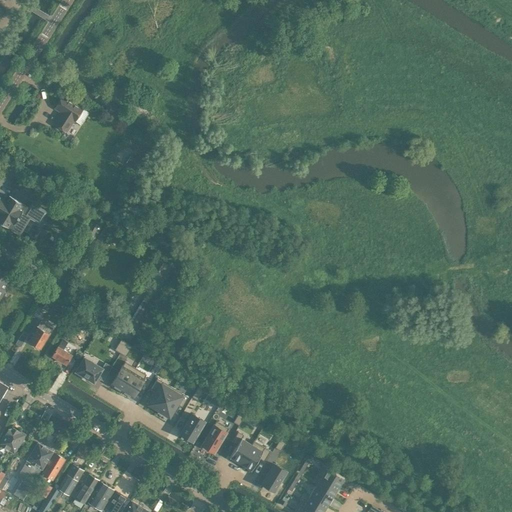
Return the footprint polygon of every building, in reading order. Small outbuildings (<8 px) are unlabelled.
[(54,123),(67,131),(74,120),(75,121),(83,109),(63,96),(55,108),(62,112),(54,123)] [(134,168),(138,160),(130,155),(125,163),(134,168)] [(6,201),(0,197),(0,222),(12,230),(22,213),(40,224),(47,211),(32,202),(29,207),(10,195),(6,201)] [(102,226),(91,219),(81,235),(92,242),(102,226)] [(103,241),(109,230),(104,227),(97,238),(103,241)] [(168,265),(159,260),(150,274),(159,280),(168,265)] [(0,297),(13,277),(0,269),(0,297)] [(51,301),(44,297),(39,306),(46,310),(51,301)] [(41,321),(29,341),(34,344),(35,346),(38,348),(39,347),(41,348),(53,328),(41,321)] [(88,329),(94,333),(98,328),(91,324),(88,329)] [(20,337),(16,343),(21,346),(25,341),(20,337)] [(58,346),(52,355),(67,364),(72,355),(63,349),(68,342),(63,339),(59,346),(58,346)] [(121,339),(115,349),(121,353),(127,342),(121,339)] [(121,353),(126,356),(132,346),(127,342),(121,353)] [(85,357),(76,371),(94,382),(103,368),(85,357)] [(125,361),(111,384),(122,391),(136,368),(125,361)] [(151,371),(156,374),(163,364),(157,361),(151,371)] [(136,368),(122,391),(133,397),(147,374),(136,368)] [(0,397),(9,384),(0,378),(0,397)] [(157,391),(149,404),(159,410),(172,389),(162,383),(163,381),(158,378),(152,388),(157,391)] [(192,396),(198,400),(204,390),(199,386),(192,396)] [(159,410),(170,416),(177,404),(183,407),(189,396),(184,393),(182,396),(172,389),(159,410)] [(213,403),(218,406),(221,401),(216,398),(213,403)] [(234,422),(239,425),(246,415),(240,411),(234,422)] [(181,433),(193,441),(205,421),(193,414),(181,433)] [(217,420),(202,444),(214,452),(229,428),(217,420)] [(12,426),(9,427),(0,442),(0,443),(2,444),(0,447),(0,450),(3,453),(0,457),(0,458),(3,461),(6,455),(6,454),(9,449),(14,452),(25,434),(12,426)] [(238,444),(230,457),(241,463),(255,441),(254,440),(252,444),(242,438),(244,434),(239,431),(232,441),(238,444)] [(275,447),(281,450),(287,440),(282,437),(275,447)] [(255,441),(241,463),(252,470),(259,457),(264,461),(270,450),(255,441)] [(28,460),(23,468),(28,472),(14,493),(23,499),(53,451),(38,442),(27,460),(28,460)] [(55,452),(42,473),(53,479),(65,459),(55,452)] [(262,483),(275,491),(287,471),(274,463),(262,483)] [(44,511),(43,511),(46,511),(56,496),(58,498),(59,495),(66,500),(84,470),(73,464),(58,489),(54,487),(39,509),(44,511)] [(322,476),(339,487),(345,477),(328,467),(322,476)] [(85,503),(99,480),(89,474),(80,488),(75,497),(85,503)] [(316,486),(333,496),(339,487),(322,476),(316,486)] [(102,510),(114,489),(101,481),(89,502),(102,510)] [(45,482),(38,492),(46,497),(53,487),(45,482)] [(310,495),(328,505),(333,496),(316,486),(310,495)] [(122,511),(130,499),(117,491),(106,507),(113,511),(122,511)] [(305,504),(317,511),(323,511),(328,505),(310,495),(305,504)] [(131,500),(123,511),(149,511),(150,511),(131,500)]
